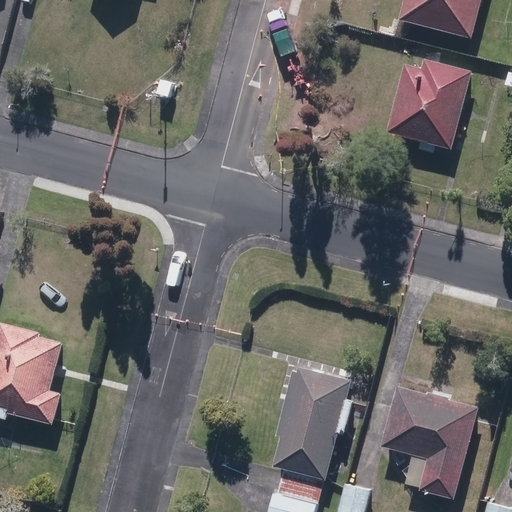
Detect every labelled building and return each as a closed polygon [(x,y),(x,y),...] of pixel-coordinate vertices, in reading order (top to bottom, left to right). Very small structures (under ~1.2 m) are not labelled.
[(402,0),(396,25),(470,43),(480,0),(402,0)] [(386,138),(450,154),(470,77),(423,64),(421,74),(405,70),(386,138)] [(9,416),(53,427),(60,395),(51,393),(56,370),(62,344),(39,339),(40,335),(0,325),(0,326),(0,419),(8,422),(9,416)] [(272,470),(324,484),(336,437),(341,438),(351,404),(344,403),(349,383),(298,369),(296,377),(290,376),(273,440),(280,442),(272,470)] [(421,495),(455,503),(477,412),(397,392),(383,450),(429,461),(421,495)] [(270,511),(313,511),(315,506),(318,507),(323,485),(283,475),(280,488),(277,497),(274,497),(270,511)] [(337,511),(363,511),(369,493),(359,490),(344,486),(337,511)] [(482,511),(510,511),(511,511),(511,510),(501,507),(485,503),(482,511)]
